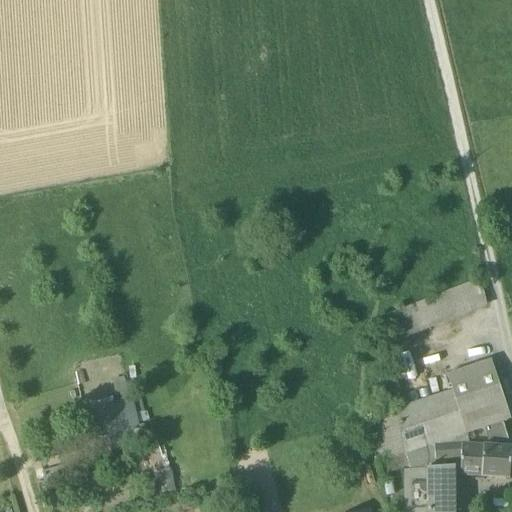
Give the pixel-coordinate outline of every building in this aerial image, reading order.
[(377,321),(386,343),(486,305),(480,281),(377,321)] [(446,377),(452,393),(467,435),(484,429),(502,423),(510,421),(491,362),(446,377)] [(121,402),(124,413),(128,431),(139,429),(131,392),(120,394),(121,402)] [(396,411),(405,456),(467,435),(452,393),(396,411)] [(87,409),(89,420),(124,413),(121,402),(87,409)] [(374,419),(384,464),(405,456),(396,411),(374,419)] [(89,420),(93,438),(128,431),(124,413),(89,420)] [(509,445),(502,423),(484,429),(488,443),(490,447),(510,449),(509,445)] [(467,442),(467,435),(405,456),(384,464),(378,467),(380,476),(381,477),(409,466),(410,472),(406,472),(406,511),(407,511),(453,511),(453,471),(450,469),(429,471),(428,466),(445,465),(444,461),(453,460),(452,448),(462,447),(462,446),(468,446),(467,442)] [(460,477),(509,481),(511,449),(510,449),(490,447),(468,446),(462,446),(462,447),(461,460),(460,477)] [(453,460),(461,460),(462,447),(452,448),(453,460)] [(241,496),(243,511),(262,511),(260,492),(241,496)]
